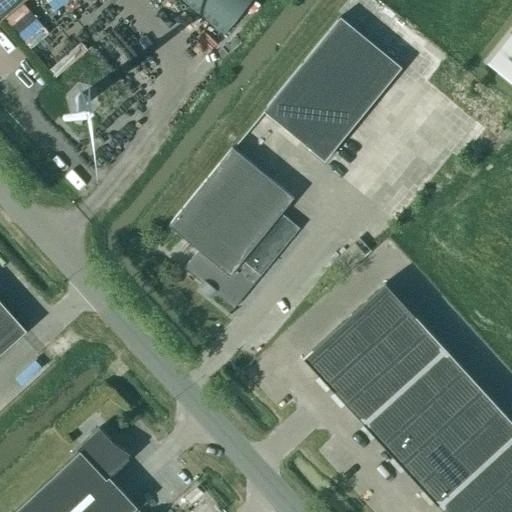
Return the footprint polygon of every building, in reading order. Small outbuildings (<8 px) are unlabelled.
[(0,0),(0,17),(2,16),(20,0),(0,0)] [(251,0),(181,0),(224,34),(251,0)] [(338,15),(261,109),(322,159),(399,65),(338,15)] [(511,32),(488,64),(511,83),(511,32)] [(231,148),(169,225),(198,250),(185,265),(234,305),(300,225),(283,210),(293,198),(231,148)] [(511,511),(511,422),(385,283),(303,358),(443,511),(511,511)] [(0,300),(0,353),(26,330),(0,300)] [(124,465),(131,454),(115,443),(101,428),(78,449),(80,451),(15,511),(134,511),(139,508),(111,477),(124,465)] [(213,511),(223,503),(198,477),(162,511),(213,511)]
